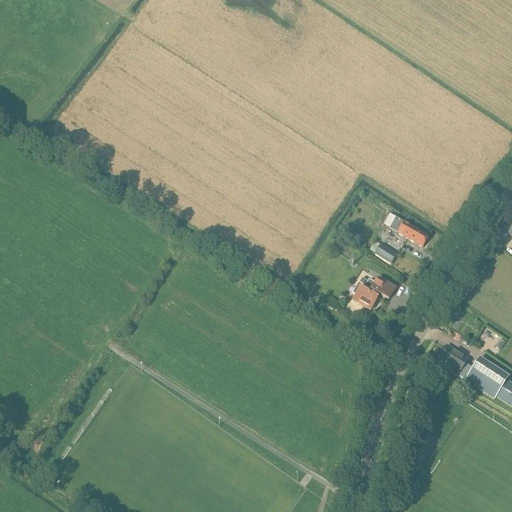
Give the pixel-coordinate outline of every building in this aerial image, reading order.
[(398,234),(422,248),(429,237),(404,223),(396,218),(389,230),(397,235),(398,234)] [(397,255),(381,245),(374,255),(390,266),(397,255)] [(353,302),(370,311),(377,299),(374,297),(376,294),(388,301),(395,289),(377,279),(375,284),(369,280),(368,282),(362,279),(359,284),(358,283),(352,294),(356,296),(353,302)] [(450,371),(458,376),(464,367),(468,360),(447,346),(438,360),(451,369),(450,371)] [(496,398),(511,408),(511,384),(507,381),(509,378),(480,359),(465,382),(494,401),(496,398)]
